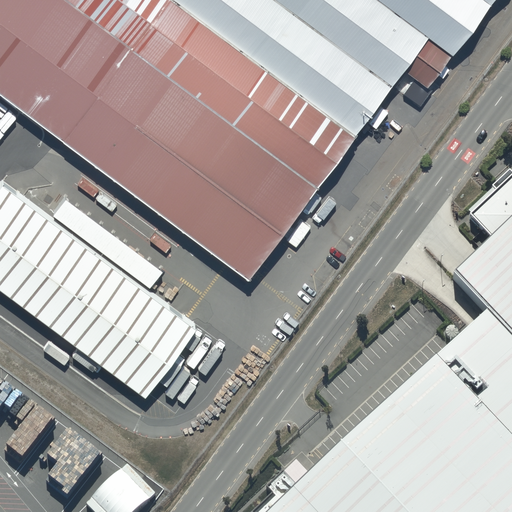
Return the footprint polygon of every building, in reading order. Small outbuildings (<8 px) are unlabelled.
[(350,120),(187,0),(0,0),(0,83),(242,264),(350,120)] [(394,0),(187,0),(350,120),(424,22),(394,0)] [(394,0),(424,22),(447,39),(475,0),(394,0)] [(48,206),(0,170),(0,279),(133,378),(185,308),(144,277),(157,259),(61,188),(48,206)] [(511,218),(498,232),(511,245),(511,218)] [(511,245),(498,232),(443,285),(474,317),(511,356),(511,245)] [(511,511),(511,356),(474,317),(270,511),(511,511)]
